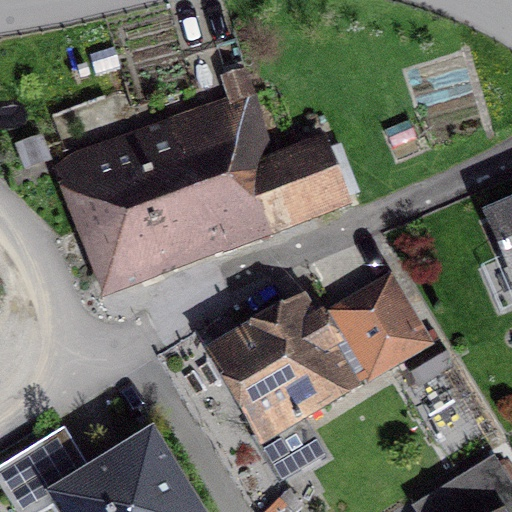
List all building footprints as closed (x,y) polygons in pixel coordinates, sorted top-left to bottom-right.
[(92,229),(276,164),(263,126),(152,164),(143,139),(69,165),(92,229)] [(276,164),(92,229),(113,289),(339,209),(318,149),(276,164)] [(511,308),(511,208),(474,225),(511,309),(511,308)] [(420,341),(385,285),(331,319),(366,374),(420,341)] [(308,423),(361,393),(304,296),(202,355),(279,487),(328,458),(308,423)] [(436,348),(412,362),(423,380),(447,366),(436,348)] [(200,511),(152,434),(89,472),(62,429),(0,467),(0,490),(13,511),(45,511),(50,509),(51,511),(200,511)]
